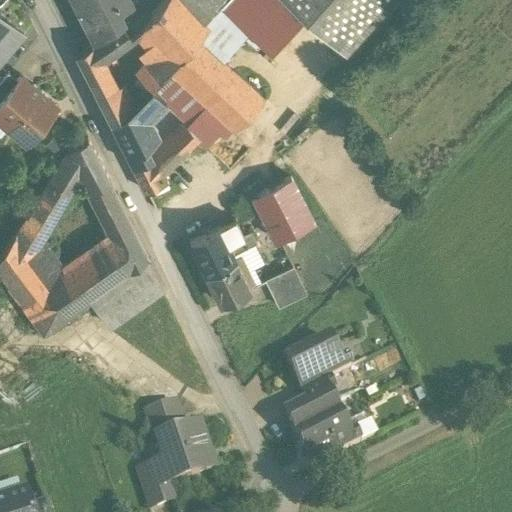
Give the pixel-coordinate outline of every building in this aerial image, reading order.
[(81,0),(76,3),(88,29),(109,15),(131,4),(129,0),(81,0)] [(182,0),(161,0),(150,13),(152,15),(141,25),(154,38),(143,48),(144,49),(145,60),(134,72),(150,86),(198,37),(207,27),(202,22),(182,0)] [(182,0),(202,22),(219,6),(218,5),(222,0),(182,0)] [(222,0),(218,5),(219,6),(232,17),(248,0),(222,0)] [(286,0),(345,51),(390,0),(286,0)] [(219,6),(202,22),(207,27),(198,37),(222,59),(248,31),(232,17),(219,6)] [(0,61),(23,35),(0,15),(0,61)] [(91,43),(75,53),(100,101),(115,90),(99,58),(129,36),(120,23),(91,43)] [(151,154),(131,164),(145,191),(166,181),(161,172),(198,137),(203,143),(226,120),(233,127),(263,96),(222,59),(198,37),(150,86),(140,96),(152,108),(163,97),(188,120),(152,155),(151,154)] [(8,73),(0,82),(0,100),(17,81),(8,73)] [(0,100),(0,120),(9,128),(40,91),(33,85),(31,88),(19,78),(17,81),(0,100)] [(115,90),(100,101),(111,125),(130,104),(121,85),(115,90)] [(40,91),(9,128),(27,143),(56,109),(44,99),(46,96),(40,91)] [(140,96),(130,104),(111,125),(131,164),(151,154),(143,144),(138,135),(147,125),(143,120),(153,109),(152,108),(140,96)] [(109,179),(87,137),(70,147),(84,172),(100,203),(117,194),(109,179)] [(70,147),(48,181),(66,193),(73,180),(84,172),(70,147)] [(290,174),(252,194),(259,208),(274,238),(313,219),(290,174)] [(48,181),(0,256),(0,274),(9,287),(9,288),(14,294),(55,256),(41,237),(66,193),(48,181)] [(117,194),(100,203),(116,232),(130,222),(117,194)] [(252,194),(232,204),(239,218),(259,208),(252,194)] [(247,245),(234,220),(219,227),(232,253),(247,245)] [(116,232),(63,270),(86,302),(89,299),(148,257),(130,222),(116,232)] [(219,227),(190,241),(205,272),(234,257),(241,254),(240,253),(234,257),(232,253),(219,227)] [(255,283),(241,254),(234,257),(248,286),(255,283)] [(55,256),(14,294),(23,305),(63,270),(55,256)] [(148,257),(89,299),(108,325),(162,286),(148,257)] [(234,257),(205,272),(219,300),(248,286),(234,257)] [(292,264),(264,278),(277,305),(305,291),(292,264)] [(63,270),(23,305),(43,333),(86,302),(63,270)] [(0,274),(0,300),(9,287),(0,274)] [(327,341),(285,362),(296,383),(318,372),(318,371),(337,362),(337,360),(332,351),(327,341)] [(339,347),(332,351),(337,360),(344,357),(339,347)] [(337,362),(318,371),(318,372),(324,382),(328,380),(350,369),(344,357),(337,360),(337,362)] [(324,382),(302,394),(307,405),(326,395),(327,396),(334,393),(328,380),(324,382)] [(338,401),(334,393),(327,396),(331,405),(338,401)] [(326,395),(307,405),(284,416),(295,437),(337,416),(331,405),(327,396),(326,395)] [(174,405),(145,415),(155,444),(184,434),(174,405)] [(337,416),(295,437),(305,457),(328,446),(328,445),(347,436),(346,435),(342,426),(337,416)] [(353,431),(349,423),(342,426),(346,435),(353,431)] [(184,434),(155,444),(162,465),(139,473),(144,487),(164,481),(166,486),(212,470),(198,429),(184,434)] [(353,431),(346,435),(347,436),(328,445),(328,446),(333,457),(359,444),(353,431)] [(164,481),(144,487),(151,509),(171,502),(166,486),(164,481)] [(25,494),(0,501),(0,511),(30,511),(30,508),(25,494)]
